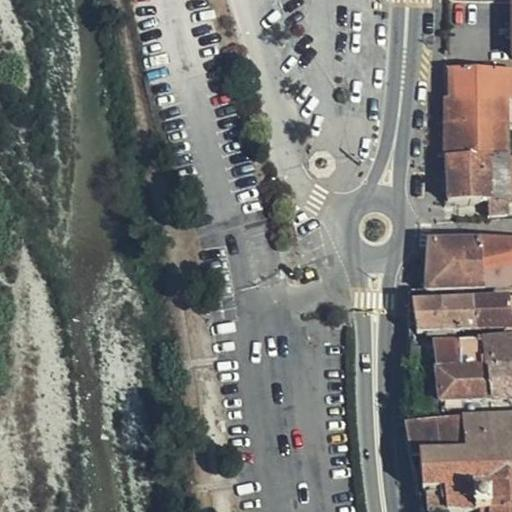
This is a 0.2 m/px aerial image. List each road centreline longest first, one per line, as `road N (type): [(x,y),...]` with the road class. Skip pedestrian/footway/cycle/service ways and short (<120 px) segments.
road 1 (residential): [(244,0),(300,185),(346,223)]
road 2 (tertiary): [(377,264),(385,511)]
road 3 (tertiary): [(405,0),(397,119),(380,201)]
